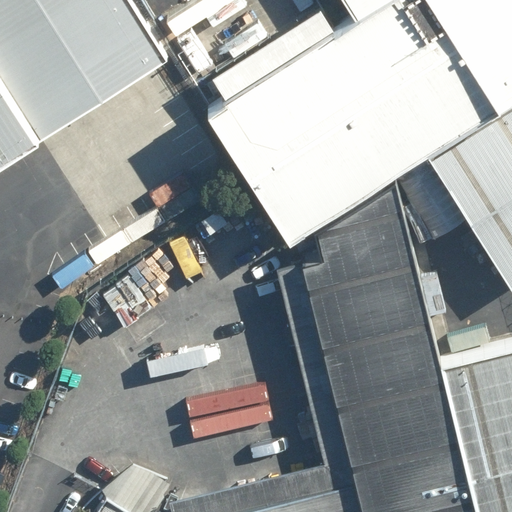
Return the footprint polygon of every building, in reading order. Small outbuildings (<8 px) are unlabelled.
[(0,0),(0,157),(170,52),(135,0),(0,0)] [(286,229),(429,139),(511,87),(511,0),(340,0),(198,89),(286,229)] [(511,103),(444,149),(511,262),(511,103)] [(357,511),(476,511),(394,181),(291,243),(357,511)] [(511,511),(511,336),(452,351),(490,511),(511,511)] [(341,511),(337,497),(271,511),(341,511)]
